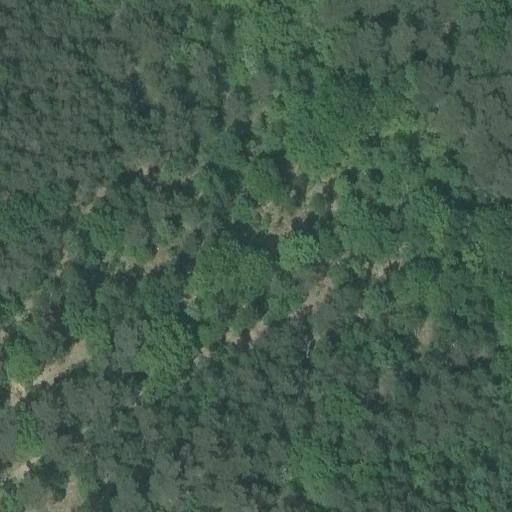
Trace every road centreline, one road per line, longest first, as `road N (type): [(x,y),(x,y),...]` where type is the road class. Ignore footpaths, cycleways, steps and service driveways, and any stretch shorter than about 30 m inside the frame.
road 1 (track): [(311,60),(434,198)]
road 2 (track): [(434,198),(511,291)]
